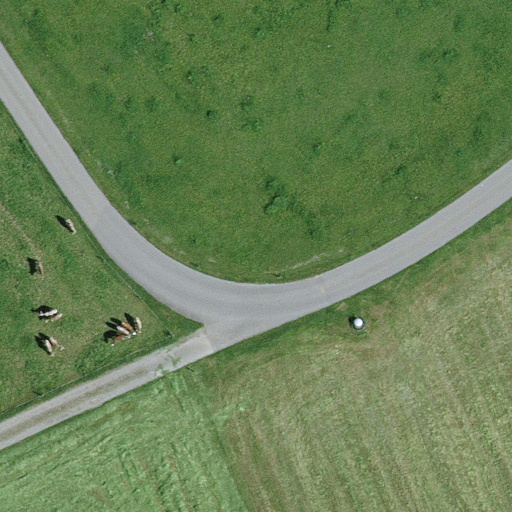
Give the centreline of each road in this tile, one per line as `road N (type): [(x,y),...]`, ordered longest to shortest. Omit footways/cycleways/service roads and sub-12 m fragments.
road 1 (track): [(0,57),(102,206),(152,262),(189,294),(232,309),(317,302),(390,272),(511,187)]
road 2 (track): [(0,443),(214,340),(232,309)]
